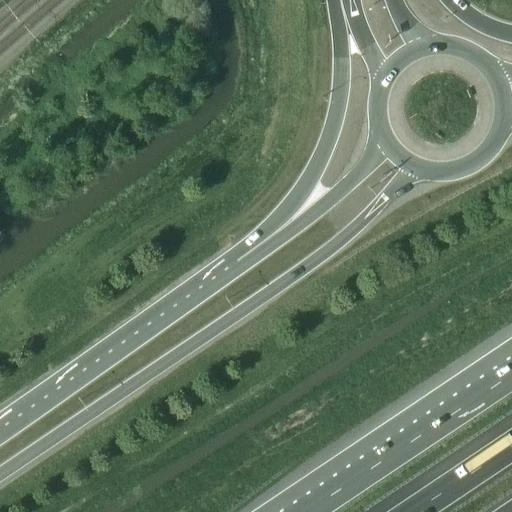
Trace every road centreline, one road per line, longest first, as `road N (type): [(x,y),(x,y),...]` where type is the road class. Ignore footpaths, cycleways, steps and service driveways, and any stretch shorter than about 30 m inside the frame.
road 1 (primary): [(0,474),(226,325),(346,235),(417,169)]
road 2 (motorway): [(350,7),(327,147),(300,195),(239,268)]
road 3 (primary): [(239,268),(0,435)]
road 4 (motorway): [(511,376),(310,511)]
road 5 (primary): [(384,139),(326,205),(239,268)]
